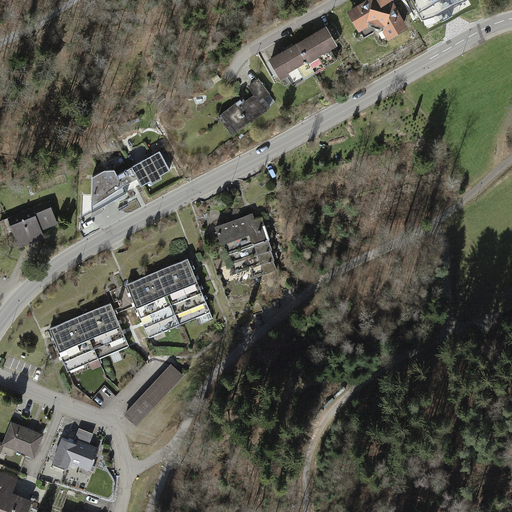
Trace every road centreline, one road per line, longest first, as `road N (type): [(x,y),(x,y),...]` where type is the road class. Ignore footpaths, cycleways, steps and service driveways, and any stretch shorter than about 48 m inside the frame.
road 1 (tertiary): [(0,320),(78,251),(511,18)]
road 2 (track): [(511,159),(434,222),(298,299)]
road 3 (track): [(442,339),(365,382),(342,407),(313,459),(306,511)]
road 4 (residential): [(0,375),(108,420),(126,468),(119,511)]
road 5 (track): [(365,382),(329,382),(276,403),(248,511)]
road 6 (track): [(298,299),(203,388),(176,445)]
